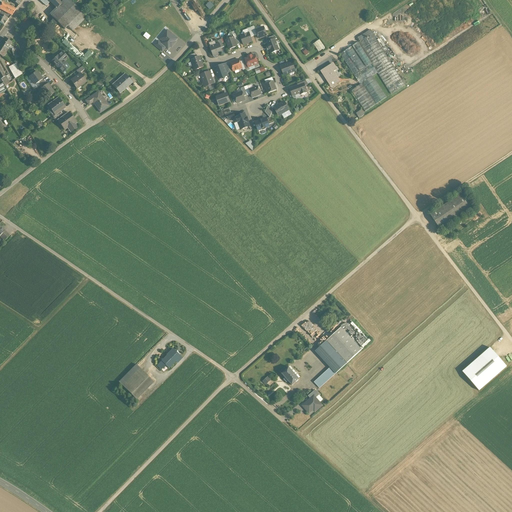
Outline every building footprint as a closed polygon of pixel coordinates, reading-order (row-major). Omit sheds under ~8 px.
[(61,3),(57,0),(49,0),(48,2),(49,2),(57,9),(61,4),(61,3)] [(62,3),(61,3),(61,4),(57,9),(56,9),(64,17),(75,6),(68,0),(66,0),(63,3),(62,3)] [(211,10),(215,5),(211,1),(207,5),(211,10)] [(1,6),(0,6),(0,9),(12,16),(16,10),(2,3),(1,6)] [(60,21),(52,13),(50,15),(53,18),(58,23),(65,30),(81,13),(75,6),(64,17),(60,21)] [(0,9),(0,15),(8,20),(11,16),(11,17),(12,16),(0,9)] [(64,17),(56,9),(52,13),(60,21),(64,17)] [(8,20),(0,15),(0,23),(4,25),(8,20)] [(264,27),(255,31),(257,35),(258,39),(267,36),(264,27)] [(360,42),(373,34),(370,29),(357,38),(360,42)] [(177,39),(167,31),(161,38),(164,40),(161,44),(166,48),(168,50),(171,46),(171,45),(173,43),(174,43),(177,39)] [(249,34),(240,37),(243,45),(252,42),(250,37),(249,34)] [(351,91),(365,112),(387,98),(373,77),(377,73),(391,95),(405,86),(373,34),(360,42),(341,55),(360,85),(351,91)] [(12,43),(5,38),(0,44),(0,45),(7,50),(9,48),(12,43)] [(234,40),(233,38),(226,40),(229,50),(237,47),(234,40)] [(314,44),(320,52),(326,47),(321,39),(314,44)] [(275,40),(267,42),(267,43),(268,46),(266,47),(267,51),(269,50),(271,54),(279,51),(275,40)] [(158,42),(155,45),(162,52),(166,48),(158,42)] [(221,48),(219,44),(210,48),(213,57),(223,53),(221,48)] [(62,52),(52,61),(63,72),(69,67),(63,61),(62,60),(66,56),(62,52)] [(255,56),(252,57),(251,56),(251,57),(249,58),(248,57),(248,58),(245,59),(246,60),(248,68),(249,68),(248,67),(251,66),(251,67),(255,65),(254,64),(257,63),(255,56)] [(203,67),(199,57),(191,60),(193,64),(192,64),(193,67),(194,67),(195,71),(203,67)] [(239,60),(230,63),(233,72),(242,68),(240,62),(239,60)] [(292,61),(280,66),(284,77),(296,72),(292,61)] [(17,64),(10,68),(13,72),(19,68),(18,66),(17,64)] [(322,71),(332,86),(340,81),(333,70),(336,68),(334,64),(322,71)] [(227,74),(224,65),(215,69),(219,80),(222,79),(224,80),(225,77),(228,76),(227,74)] [(86,69),(83,66),(76,71),(78,74),(86,69)] [(19,68),(13,72),(16,79),(22,75),(19,68)] [(43,79),(37,71),(28,77),(34,86),(37,84),(43,79)] [(210,72),(204,74),(200,76),(204,88),(214,84),(210,72)] [(86,82),(80,74),(71,80),(75,87),(79,84),(80,86),(86,82)] [(125,75),(116,82),(117,83),(114,86),(113,85),(112,85),(118,92),(126,85),(128,87),(132,83),(129,80),(125,75)] [(266,84),(265,85),(268,93),(276,90),(273,82),(266,84)] [(50,87),(50,88),(47,84),(47,85),(42,88),(44,91),(42,92),(47,98),(52,95),(52,94),(54,93),(50,87)] [(298,86),(296,87),(295,88),(296,89),(294,90),(294,88),(293,88),(290,89),(293,96),(300,94),(300,95),(304,95),(307,93),(304,86),(303,84),(298,86)] [(261,95),(257,87),(249,90),(251,95),(252,98),(261,95)] [(98,92),(85,101),(89,106),(94,102),(96,104),(95,104),(100,112),(108,106),(98,92)] [(242,92),(234,95),(237,104),(245,101),(244,97),(242,92)] [(226,94),(216,98),(219,106),(229,102),(226,94)] [(65,108),(58,98),(48,105),(52,111),(53,110),(56,114),(57,114),(61,111),(65,108)] [(284,103),(274,108),(279,116),(282,114),(283,114),(284,114),(285,114),(285,113),(285,112),(289,110),(284,103)] [(356,114),(359,119),(364,116),(361,110),(356,114)] [(61,118),(57,120),(58,121),(63,129),(67,126),(72,132),(77,128),(74,123),(75,122),(74,120),(73,121),(71,117),(72,117),(69,112),(61,118)] [(245,114),(236,117),(236,118),(235,119),(234,120),(235,122),(237,123),(238,122),(241,129),(241,130),(249,127),(248,123),(248,122),(247,118),(246,118),(245,114)] [(266,117),(254,122),(258,131),(262,130),(263,130),(265,129),(266,129),(270,127),(269,125),(267,119),(266,117)] [(463,193),(430,215),(440,230),(473,207),(463,193)] [(10,235),(5,231),(0,235),(0,237),(4,241),(10,235)] [(326,332),(328,330),(319,320),(317,322),(326,332)] [(329,368),(314,383),(318,388),(361,350),(341,328),(314,352),(329,368)] [(310,329),(308,331),(317,340),(319,338),(310,329)] [(311,345),(314,343),(307,332),(304,333),(311,345)] [(510,368),(494,347),(465,370),(480,390),(510,368)] [(172,349),(156,366),(161,371),(166,366),(169,369),(175,362),(177,364),(182,358),(172,349)] [(118,382),(136,400),(153,383),(135,364),(118,382)] [(280,374),(291,386),(298,379),(288,368),(285,370),(284,368),(280,371),(282,373),(280,374)] [(267,377),(261,382),(264,386),(270,380),(267,377)] [(319,395),(315,390),(308,396),(311,399),(314,397),(315,398),(319,395)] [(315,398),(314,397),(311,399),(303,406),(309,413),(315,408),(317,410),(322,406),(315,398)]
